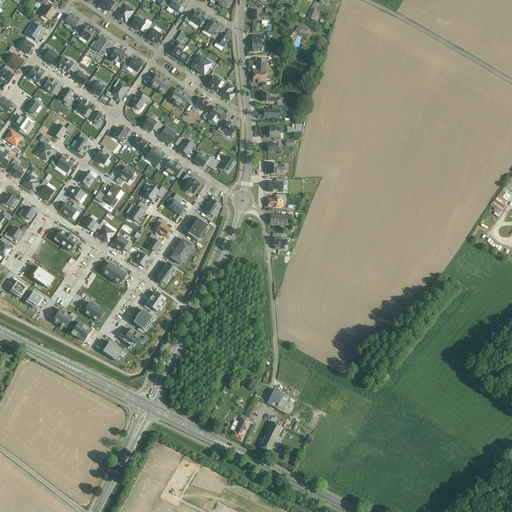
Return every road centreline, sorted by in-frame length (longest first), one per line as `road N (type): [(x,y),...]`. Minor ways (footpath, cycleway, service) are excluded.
road 1 (primary): [(149,406),(358,511)]
road 2 (residential): [(149,406),(239,211)]
road 3 (primary): [(0,332),(149,406)]
road 4 (unclassified): [(511,81),(366,0)]
road 5 (residential): [(92,241),(55,297),(65,303),(103,248)]
road 6 (residential): [(44,209),(7,264),(16,270),(55,215)]
road 7 (residential): [(139,273),(104,326),(116,333),(151,282)]
